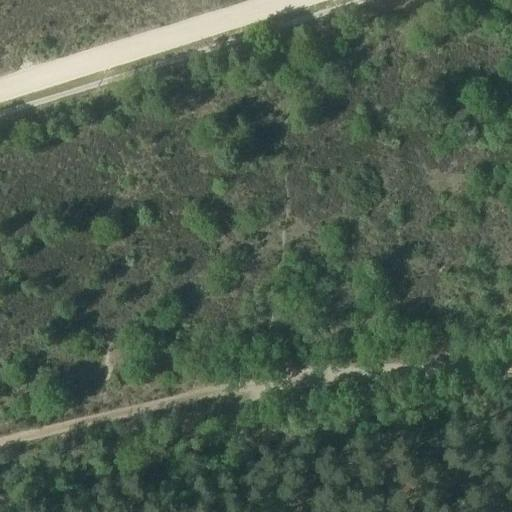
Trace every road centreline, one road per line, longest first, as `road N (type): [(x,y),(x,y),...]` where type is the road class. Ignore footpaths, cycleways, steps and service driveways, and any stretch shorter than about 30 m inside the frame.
road 1 (unclassified): [(0,97),(312,0)]
road 2 (track): [(225,385),(355,361),(511,371)]
road 3 (track): [(225,385),(0,448)]
